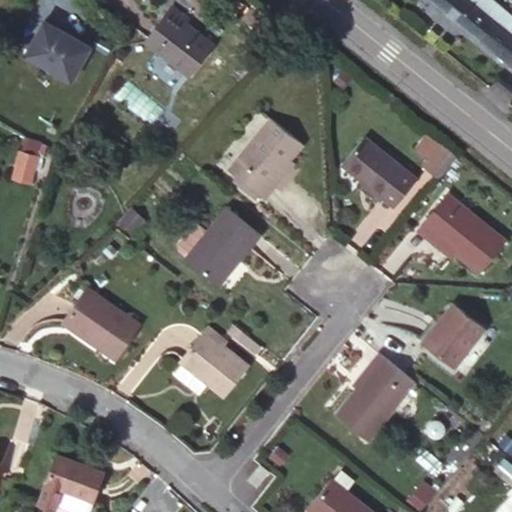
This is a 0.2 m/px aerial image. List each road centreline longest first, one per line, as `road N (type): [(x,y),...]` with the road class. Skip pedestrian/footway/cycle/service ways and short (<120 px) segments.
road 1 (residential): [(196,477),(350,294)]
road 2 (secondary): [(324,0),(511,149)]
road 3 (residential): [(196,477),(145,430),(60,382),(0,363)]
